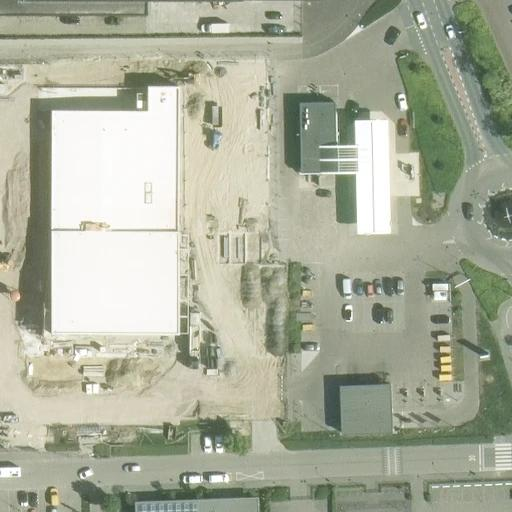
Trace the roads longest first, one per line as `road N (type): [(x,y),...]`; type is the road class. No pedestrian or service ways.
road 1 (unclassified): [(0,475),(511,456)]
road 2 (secondary): [(415,5),(476,180)]
road 3 (secondary): [(508,167),(484,127),(441,0)]
